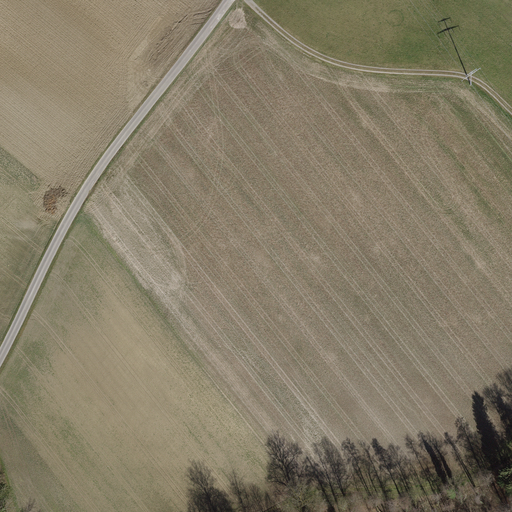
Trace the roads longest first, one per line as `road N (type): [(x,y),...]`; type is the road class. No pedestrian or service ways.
road 1 (unclassified): [(0,358),(79,198),(228,0)]
road 2 (track): [(511,112),(464,75),(333,61),(300,46),(249,0)]
